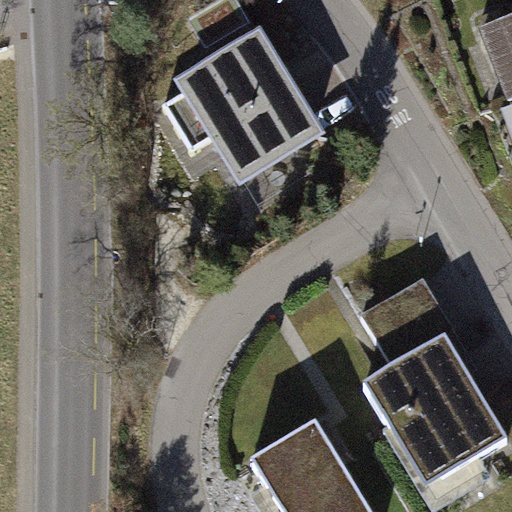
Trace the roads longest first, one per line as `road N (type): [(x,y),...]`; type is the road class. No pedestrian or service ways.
road 1 (primary): [(77,511),(78,159),(64,0)]
road 2 (residential): [(454,175),(293,269),(220,329),(183,411),(201,511)]
road 3 (residential): [(345,0),(403,79),(454,175)]
